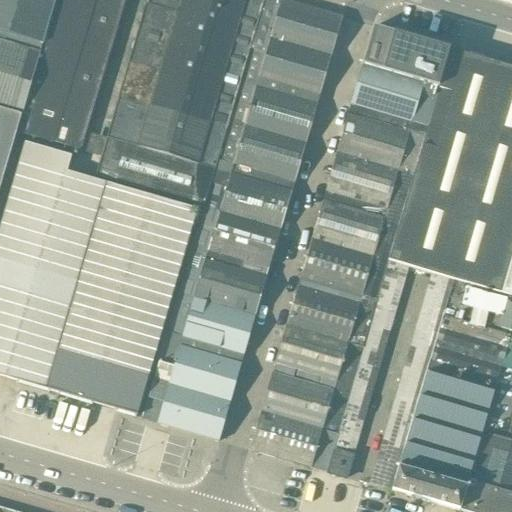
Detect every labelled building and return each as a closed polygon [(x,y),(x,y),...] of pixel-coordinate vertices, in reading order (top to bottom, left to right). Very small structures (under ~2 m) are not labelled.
[(0,0),(0,34),(40,46),(54,0),(0,0)] [(0,0),(0,43),(38,55),(40,46),(0,34),(0,0)] [(125,0),(59,0),(20,134),(80,152),(125,0)] [(146,0),(107,139),(215,171),(218,160),(240,84),(249,51),(264,0),(146,0)] [(264,55),(269,40),(280,2),(270,0),(264,0),(249,51),(264,55)] [(330,58),(341,19),(280,2),(269,40),(330,58)] [(437,89),(449,51),(372,28),(361,67),(422,85),(437,89)] [(319,97),(330,58),(269,40),(264,55),(249,51),(240,84),(254,89),(258,79),(319,97)] [(0,110),(20,116),(38,55),(0,43),(0,110)] [(511,69),(449,51),(437,89),(401,213),(387,262),(408,268),(430,275),(434,276),(454,282),(511,298),(511,69)] [(361,67),(347,115),(408,133),(422,85),(361,67)] [(319,97),(258,79),(254,89),(317,107),(319,97)] [(243,127),(254,89),(240,84),(218,160),(233,165),(243,127)] [(422,85),(408,133),(397,172),(386,208),(401,213),(437,89),(422,85)] [(306,145),(317,107),(254,89),(243,127),(306,145)] [(0,183),(20,116),(0,110),(0,183)] [(347,115),(335,154),(397,172),(408,133),(347,115)] [(295,182),(306,145),(243,127),(233,165),(295,182)] [(204,209),(215,171),(107,139),(106,140),(90,135),(85,155),(101,159),(96,177),(204,209)] [(0,378),(42,391),(87,239),(89,240),(105,185),(65,174),(70,158),(23,145),(3,215),(0,225),(0,378)] [(386,208),(397,172),(335,154),(325,190),(386,208)] [(233,165),(218,160),(215,171),(230,175),(233,165)] [(295,182),(233,165),(230,175),(292,193),(295,182)] [(182,338),(193,299),(205,261),(208,251),(219,213),(230,175),(215,171),(204,209),(167,333),(182,338)] [(281,231),(292,193),(230,175),(219,213),(281,231)] [(195,211),(105,185),(89,240),(87,239),(42,391),(135,418),(195,211)] [(386,208),(325,190),(322,201),(383,219),(386,208)] [(372,257),(383,219),(322,201),(311,239),(372,257)] [(358,305),(347,343),(362,348),(387,262),(401,213),(386,208),(383,219),(372,257),(361,295),(358,305)] [(269,269),(281,231),(219,213),(208,251),(269,269)] [(361,295),(372,257),(311,239),(299,278),(361,295)] [(269,269),(208,251),(205,261),(266,279),(269,269)] [(255,317),(266,279),(205,261),(193,299),(255,317)] [(322,430),(310,470),(328,474),(334,454),(331,453),(332,451),(352,457),(408,268),(387,262),(362,348),(347,397),(333,392),(322,430)] [(399,466),(454,282),(434,276),(430,275),(369,485),(391,492),(399,466)] [(361,295),(299,278),(296,288),(358,305),(361,295)] [(455,511),(460,511),(501,370),(511,333),(511,298),(454,282),(399,466),(391,492),(390,493),(455,511)] [(296,288),(285,325),(347,343),(358,305),(296,288)] [(244,356),(255,317),(193,299),(182,338),(244,356)] [(336,382),(347,343),(285,325),(274,365),(336,382)] [(165,343),(142,420),(218,443),(241,366),(165,343)] [(336,382),(333,392),(347,397),(362,348),(347,343),(336,382)] [(336,382),(274,365),(271,374),(333,392),(336,382)] [(511,511),(511,372),(501,370),(460,511),(511,511)] [(322,430),(333,392),(271,374),(260,412),(322,430)] [(260,412),(248,451),(310,470),(322,430),(260,412)] [(352,457),(332,451),(331,453),(334,454),(328,474),(345,480),(352,457)]
